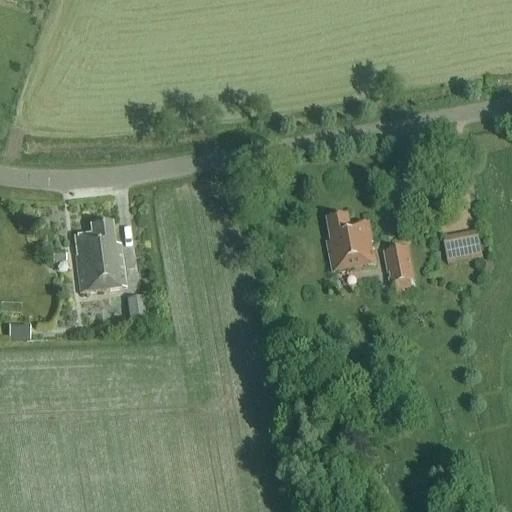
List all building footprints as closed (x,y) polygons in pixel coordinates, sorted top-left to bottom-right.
[(331,276),(375,267),(372,253),(370,253),(369,247),(371,246),(367,226),(348,230),(346,219),(326,223),(330,245),(326,246),(331,276)] [(78,296),(124,290),(118,247),(115,247),(112,226),(89,228),(90,236),(73,238),(76,259),(73,258),(78,296)] [(477,234),(443,241),(448,266),(482,260),(477,234)] [(389,287),(413,283),(407,251),(383,256),(389,287)] [(64,263),(62,252),(49,253),(50,264),(64,263)] [(142,299),(126,301),(129,326),(145,324),(142,299)] [(27,342),(27,328),(6,329),(6,342),(27,342)] [(330,352),(318,367),(343,387),(355,372),(330,352)]
